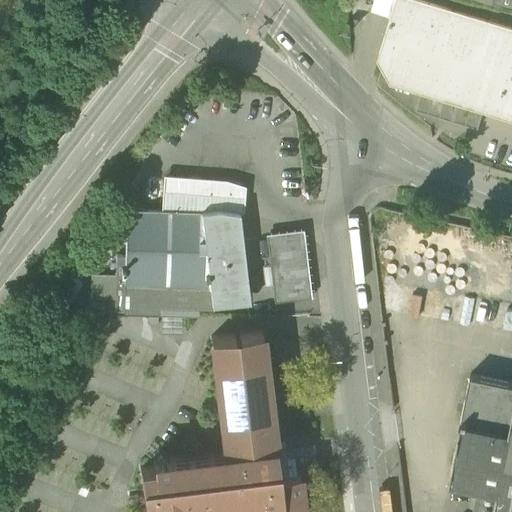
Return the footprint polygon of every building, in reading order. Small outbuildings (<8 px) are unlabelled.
[(390,19),(395,0),(374,0),(370,13),(390,19)] [(417,79),(422,89),(483,108),(511,116),(511,27),(422,0),(395,0),(390,19),(379,55),(386,70),(417,79)] [(478,126),(483,108),(422,89),(417,108),(478,126)] [(165,174),(165,177),(225,182),(244,186),(244,184),(226,178),(165,174)] [(165,177),(163,201),(242,208),(244,186),(225,182),(165,177)] [(163,201),(162,210),(201,212),(201,211),(217,209),(237,212),(237,211),(242,208),(163,201)] [(125,254),(125,281),(161,282),(210,283),(207,260),(236,256),(235,241),(205,244),(201,212),(162,210),(134,209),(126,222),(125,254)] [(201,212),(205,244),(235,241),(240,240),(237,212),(217,209),(201,211),(201,212)] [(406,227),(401,251),(428,257),(431,242),(455,248),(457,242),(473,246),(470,258),(511,267),(511,234),(424,216),(421,230),(406,227)] [(270,236),(277,298),(306,294),(299,232),(270,236)] [(114,310),(124,310),(125,281),(125,254),(116,254),(114,310)] [(210,283),(212,301),(247,297),(242,256),(236,256),(207,260),(210,283)] [(161,306),(161,282),(125,281),(124,310),(124,311),(160,312),(161,306)] [(161,306),(212,307),(212,301),(210,283),(161,282),(161,306)] [(450,318),(455,291),(421,285),(416,312),(450,318)] [(161,332),(181,332),(182,314),(162,313),(161,332)] [(148,323),(158,323),(158,315),(149,314),(148,323)] [(145,511),(196,511),(196,505),(251,499),(252,511),(303,511),(300,484),(303,480),(299,477),(298,470),(296,470),(295,463),(294,453),(286,454),(285,446),(276,447),(262,330),(211,336),(225,451),(169,458),(161,452),(154,459),(153,460),(154,465),(140,467),(145,511)] [(448,474),(478,480),(498,484),(492,511),(511,511),(511,381),(469,373),(464,395),(448,474)] [(314,442),(285,446),(286,454),(294,453),(295,463),(315,460),(314,442)] [(154,459),(161,452),(151,443),(144,452),(153,460),(154,459)] [(478,480),(471,511),(492,511),(498,484),(478,480)]
